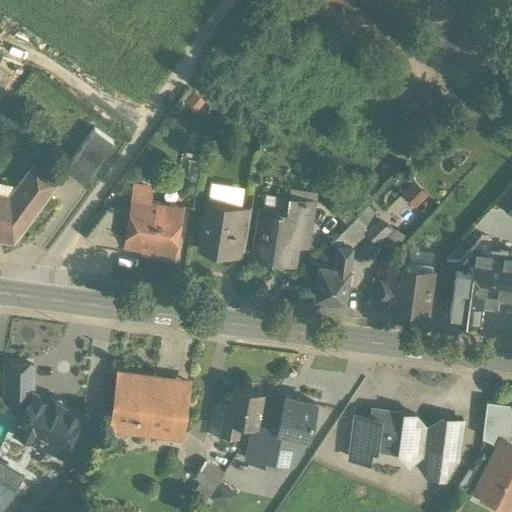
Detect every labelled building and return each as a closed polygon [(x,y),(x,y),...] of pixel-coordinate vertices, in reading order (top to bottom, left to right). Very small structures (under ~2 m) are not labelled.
[(183,99),(197,109),(206,97),(192,87),(183,99)] [(94,126),(63,167),(82,181),(112,140),(94,126)] [(9,194),(0,192),(0,235),(12,237),(56,178),(34,161),(9,194)] [(416,207),(430,194),(415,179),(401,193),(416,207)] [(244,187),(215,180),(211,195),(240,203),(244,187)] [(358,186),(333,210),(345,223),(372,197),(358,186)] [(182,205),(130,197),(128,210),(123,244),(140,246),(142,244),(149,245),(155,253),(174,256),(182,205)] [(287,212),(262,208),(255,256),(286,261),(289,242),(305,245),(311,201),(289,198),(287,212)] [(239,206),(207,201),(200,248),(232,253),(235,231),(239,206)] [(128,210),(106,206),(84,234),(95,244),(118,247),(123,244),(128,210)] [(250,208),(239,206),(235,231),(246,233),(250,208)] [(366,208),(355,219),(368,232),(377,241),(387,228),(366,208)] [(355,219),(347,227),(360,240),(368,232),(355,219)] [(404,237),(387,228),(377,241),(380,243),(394,251),(404,237)] [(394,251),(380,243),(374,254),(389,262),(394,251)] [(336,267),(319,264),(314,297),(344,301),(352,246),(339,245),(336,267)] [(504,254),(474,250),(472,263),(468,287),(483,290),(483,291),(497,293),(504,254)] [(511,254),(504,254),(497,293),(511,294),(511,254)] [(472,263),(457,261),(454,286),(468,287),(472,263)] [(432,269),(406,265),(402,270),(401,281),(394,280),(391,303),(390,308),(426,313),(432,269)] [(383,279),(379,284),(376,301),(391,303),(394,280),(383,279)] [(468,287),(454,286),(450,316),(476,320),(475,328),(478,328),(483,291),(483,290),(468,287)] [(32,363),(6,363),(5,399),(24,408),(32,392),(32,363)] [(189,380),(128,372),(126,387),(115,386),(110,416),(150,422),(149,432),(181,436),(184,415),(171,413),(175,388),(187,389),(189,380)] [(260,391),(233,386),(230,402),(225,401),(217,439),(232,442),(237,419),(254,423),(260,391)] [(187,389),(175,388),(171,413),(184,415),(187,389)] [(47,399),(32,392),(24,408),(13,432),(31,440),(34,434),(63,448),(79,413),(64,406),(65,403),(49,395),(47,399)] [(314,403),(284,397),(277,430),(278,431),(273,453),(285,456),(290,433),(307,437),(314,403)] [(511,404),(486,401),(481,443),(497,444),(501,437),(508,440),(511,404)] [(371,417),(354,414),(348,457),(368,460),(369,448),(400,452),(408,462),(423,451),(426,428),(415,414),(372,408),(371,417)] [(440,417),(426,428),(423,451),(448,471),(458,456),(463,420),(440,417)] [(511,442),(508,440),(501,437),(497,444),(473,491),(493,501),(496,495),(511,503),(511,442)] [(223,474),(204,461),(193,478),(201,483),(212,490),(223,474)] [(21,476),(0,463),(0,511),(21,476)] [(212,490),(201,483),(198,487),(209,495),(212,490)]
